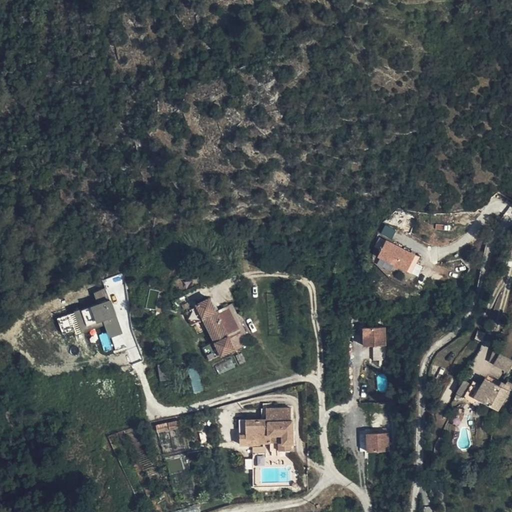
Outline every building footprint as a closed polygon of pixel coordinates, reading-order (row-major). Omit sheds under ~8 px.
[(392,238),(395,230),(384,226),(381,234),(392,238)] [(374,259),(407,276),(415,260),(382,243),(374,259)] [(109,338),(123,333),(106,288),(93,292),(97,305),(57,319),(63,335),(74,331),(75,334),(89,330),(86,321),(93,319),(95,324),(103,321),(109,338)] [(197,305),(197,308),(185,314),(190,327),(204,321),(213,344),(202,350),(208,363),(220,356),(224,359),(234,355),(229,342),(242,337),(228,309),(217,314),(211,299),(197,305)] [(385,326),(364,326),(365,345),(386,344),(385,326)] [(502,377),(510,365),(496,355),(487,369),(502,377)] [(195,391),(201,390),(199,380),(192,381),(195,391)] [(475,386),(470,399),(491,410),(496,401),(505,387),(499,383),(494,390),(480,380),(475,386)] [(467,382),(454,401),(470,399),(475,386),(467,382)] [(292,408),(268,410),(269,421),(262,422),(262,423),(265,445),(274,444),(274,437),(283,436),(283,443),(283,453),(295,451),(295,443),(298,443),(296,420),(293,421),(292,408)] [(268,410),(261,411),(262,419),(262,422),(269,421),(268,410)] [(155,425),(157,432),(176,429),(174,421),(155,425)] [(245,451),(265,447),(265,445),(262,423),(249,424),(251,439),(244,439),(245,451)] [(389,431),(368,432),(369,451),(390,450),(389,431)] [(274,444),(283,443),(283,436),(274,437),(274,444)]
